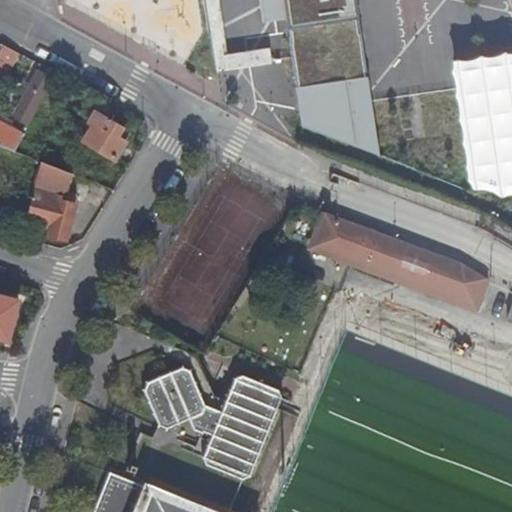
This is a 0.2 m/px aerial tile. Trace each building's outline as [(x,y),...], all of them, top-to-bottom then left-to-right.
[(359,0),(263,0),(267,16),(290,13),(306,122),(383,150),(359,0)] [(0,50),(0,83),(6,73),(5,73),(15,53),(2,46),(0,50)] [(215,53),(216,69),(270,65),(268,48),(215,53)] [(511,58),(460,66),(478,186),(511,180),(511,58)] [(13,117),(29,126),(53,80),(38,71),(13,117)] [(94,110),(88,120),(92,123),(82,139),(113,158),(124,140),(116,136),(121,127),(94,110)] [(0,146),(14,153),(24,135),(0,122),(0,146)] [(66,193),(72,175),(41,163),(25,223),(48,229),(46,236),(63,240),(75,196),(66,193)] [(337,243),(334,253),(479,307),(489,280),(465,266),(326,214),(319,236),(337,243)] [(337,243),(319,236),(316,246),(334,253),(337,243)] [(0,296),(0,340),(7,343),(18,302),(0,296)] [(209,463),(218,466),(244,476),(254,470),(284,396),(279,387),(247,374),(243,373),(238,376),(224,409),(207,402),(196,373),(168,370),(150,379),(147,386),(160,421),(168,425),(191,416),(196,427),(204,430),(205,427),(215,432),(206,453),(209,463)] [(94,511),(210,511),(185,502),(111,472),(94,511)]
